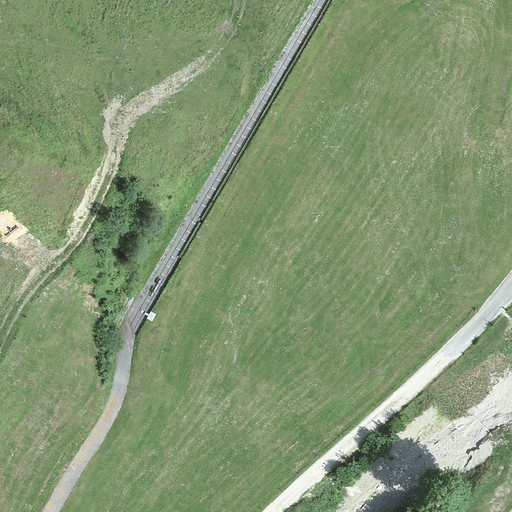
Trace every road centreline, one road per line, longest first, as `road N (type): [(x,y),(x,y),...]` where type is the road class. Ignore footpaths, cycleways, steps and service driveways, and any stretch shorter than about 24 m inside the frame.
road 1 (track): [(272,511),(447,355),(511,285)]
road 2 (track): [(0,348),(21,305),(84,228),(117,155)]
road 3 (track): [(50,511),(109,416),(130,328)]
